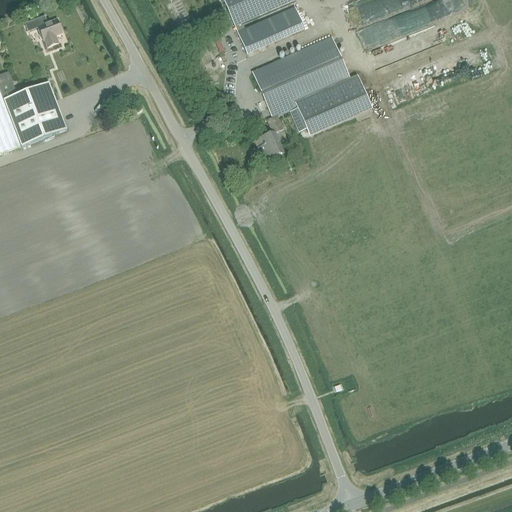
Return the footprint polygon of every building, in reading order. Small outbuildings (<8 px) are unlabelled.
[(222,0),(235,29),(300,0),(222,0)] [(258,25),(238,34),(247,56),(268,47),(305,32),(295,9),(258,25)] [(45,18),(36,22),(43,42),(44,42),(47,49),(59,45),(58,42),(55,40),(56,37),(62,35),(57,21),(48,24),(45,18)] [(332,38),(252,73),(272,119),(277,117),(278,117),(289,112),(299,133),(306,130),(369,103),(359,81),(352,84),(332,38)] [(225,46),(229,56),(240,52),(236,41),(225,46)] [(447,66),(457,57),(449,48),(439,57),(447,66)] [(402,83),(408,79),(404,72),(397,76),(402,83)] [(49,84),(3,101),(5,106),(12,125),(17,137),(19,143),(21,148),(22,148),(67,131),(49,84)] [(0,155),(21,148),(19,143),(17,137),(12,125),(5,106),(3,101),(0,94),(0,155)] [(283,130),(280,123),(269,128),(272,135),(254,142),(262,160),(273,155),(274,158),(284,154),(275,134),(283,130)]
